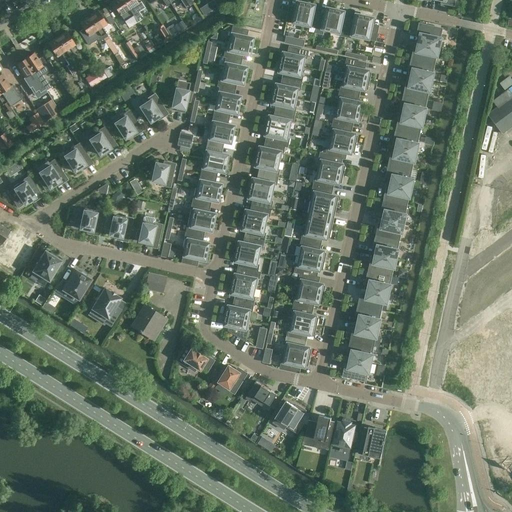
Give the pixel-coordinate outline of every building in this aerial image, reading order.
[(133,16),(123,0),(115,0),(112,2),(121,15),(125,21),(129,19),(133,16)] [(135,0),(123,0),(133,16),(138,22),(143,18),(139,12),(145,8),(141,2),(138,4),(135,0)] [(168,0),(170,2),(173,0),(179,0),(185,8),(193,3),(191,0),(168,0)] [(289,12),(289,13),(287,21),(293,23),(302,25),(306,3),(298,1),(295,14),(289,12)] [(306,3),(302,25),(311,27),(311,26),(316,28),(318,19),(313,18),(315,5),(306,3)] [(318,19),(316,28),(315,34),(323,35),(324,30),(331,31),(330,33),(331,34),(336,10),(327,8),(324,20),(318,19)] [(336,10),(331,34),(339,35),(345,36),(348,25),(342,24),(345,12),(336,10)] [(89,17),(112,51),(115,49),(106,34),(106,33),(102,27),(106,24),(98,12),(89,17)] [(348,25),(345,36),(351,38),(360,40),(365,16),(356,14),(354,26),(348,25)] [(375,41),(377,32),(371,30),(374,18),(365,16),(360,40),(361,38),(369,39),(375,41)] [(112,51),(89,17),(80,23),(84,29),(79,32),(88,45),(97,40),(99,42),(103,39),(111,51),(112,51)] [(166,29),(167,30),(171,37),(185,27),(181,21),(174,26),(173,24),(166,29)] [(419,43),(440,47),(442,38),(440,37),(442,29),(420,24),(418,33),(421,34),(419,43)] [(162,25),(154,30),(157,35),(153,37),(158,44),(162,42),(162,43),(170,38),(162,25)] [(242,29),(233,27),(231,33),(229,42),(227,41),(227,42),(251,47),(253,38),(240,35),(242,29)] [(153,48),(142,29),(137,31),(140,36),(139,37),(142,41),(143,40),(146,45),(144,46),(148,52),(153,48)] [(57,38),(70,57),(74,54),(70,48),(74,45),(73,43),(81,39),(77,34),(70,38),(66,32),(57,38)] [(297,46),(299,39),(287,36),(285,43),(297,46)] [(78,70),(70,57),(57,38),(49,43),(57,56),(61,54),(68,65),(66,66),(72,74),(78,70)] [(128,42),(124,45),(130,53),(128,54),(133,61),(138,58),(138,57),(133,49),(128,42)] [(224,56),(235,59),(236,53),(249,56),(251,47),(227,42),(225,50),(224,56)] [(440,47),(419,43),(417,51),(414,51),(412,59),(434,64),(436,56),(438,57),(440,47)] [(139,45),(133,49),(138,57),(138,58),(138,59),(146,53),(139,45)] [(279,62),(303,67),(305,58),(307,59),(308,51),(294,48),(293,54),(284,52),(283,54),(281,54),(279,62)] [(25,59),(44,88),(46,91),(51,88),(42,75),(44,74),(47,73),(47,71),(47,69),(46,67),(44,66),(42,66),(34,53),(25,59)] [(221,71),(244,76),(246,67),(234,65),(235,59),(224,56),(224,57),(226,57),(225,63),(223,71),(221,70),(221,71)] [(25,59),(16,65),(25,78),(23,79),(25,81),(29,88),(31,87),(35,92),(39,89),(40,91),(44,88),(25,59)] [(369,81),(371,73),(369,73),(369,71),(360,69),(361,62),(347,59),(346,67),(347,67),(346,76),(369,81)] [(434,64),(412,59),(410,68),(413,69),(411,78),(433,82),(435,73),(433,72),(434,64)] [(303,67),(279,62),(278,70),(280,70),(279,72),(288,74),(287,80),(301,83),(303,76),(301,76),(303,67)] [(334,66),(328,65),(326,72),(333,73),(334,66)] [(101,69),(86,78),(91,87),(106,77),(101,69)] [(218,86),(229,88),(230,82),(242,85),(244,76),(221,71),(219,80),(218,86)] [(2,74),(0,75),(0,90),(7,101),(9,104),(11,107),(14,104),(22,99),(18,94),(12,85),(10,86),(2,74)] [(369,81),(346,76),(344,85),(342,84),(340,91),(355,95),(356,89),(365,91),(365,89),(367,89),(369,81)] [(433,82),(411,78),(409,87),(406,86),(404,95),(427,100),(429,91),(430,92),(433,82)] [(190,83),(177,80),(175,90),(173,90),(172,97),(174,97),(171,107),(177,108),(177,111),(184,112),(187,98),(190,99),(191,94),(188,93),(190,83)] [(301,83),(287,80),(286,86),(277,84),(276,86),(274,86),(273,93),(296,98),(298,90),(300,90),(301,83)] [(216,101),(238,105),(240,97),(228,94),(229,88),(218,86),(220,86),(219,92),(218,92),(216,101)] [(511,86),(493,101),(497,107),(488,114),(503,133),(511,126),(511,86)] [(7,101),(0,90),(0,99),(3,104),(4,103),(9,110),(12,109),(9,104),(7,101)] [(355,95),(340,91),(339,99),(341,99),(339,107),(337,107),(362,113),(364,105),(362,104),(362,102),(353,100),(355,95)] [(296,98),(273,93),(271,101),(273,102),(272,104),(282,106),(280,112),(295,115),(296,108),(294,107),(296,98)] [(149,100),(139,107),(150,122),(160,116),(161,118),(167,114),(154,94),(148,98),(149,100)] [(427,100),(404,95),(402,103),(405,104),(403,113),(425,118),(427,108),(425,107),(427,100)] [(36,110),(44,123),(59,113),(51,100),(36,110)] [(214,115),(223,117),(224,112),(236,114),(238,105),(216,101),(215,109),(215,110),(214,115)] [(362,113),(337,107),(334,117),(335,117),(333,123),(348,126),(349,120),(358,122),(359,120),(360,121),(362,113)] [(6,113),(10,119),(15,116),(11,110),(6,113)] [(124,114),(113,121),(125,139),(135,132),(136,134),(142,130),(129,111),(124,114)] [(295,115),(280,112),(279,118),(270,116),(269,118),(267,117),(266,125),(289,130),(291,121),(293,122),(295,115)] [(37,113),(28,118),(31,123),(35,129),(44,124),(44,123),(37,113)] [(425,118),(403,113),(402,122),(399,121),(397,130),(419,135),(421,127),(423,127),(425,118)] [(210,130),(232,135),(234,126),(221,123),(223,117),(214,115),(212,121),(210,130)] [(348,126),(333,123),(332,130),(334,131),(332,139),(355,144),(357,137),(355,136),(356,134),(346,132),(348,126)] [(74,124),(68,127),(72,132),(77,128),(74,124)] [(289,130),(266,125),(264,133),(266,133),(266,136),(275,138),(274,143),(271,142),(271,143),(288,146),(289,139),(287,139),(289,130)] [(99,131),(88,138),(100,155),(110,149),(111,151),(117,147),(104,127),(99,131)] [(207,145),(216,147),(217,141),(230,143),(232,135),(210,130),(208,139),(207,145)] [(419,135),(397,130),(395,139),(398,139),(396,148),(417,153),(419,143),(417,143),(419,135)] [(0,135),(0,148),(2,152),(13,145),(5,133),(0,135)] [(179,139),(191,141),(192,135),(180,133),(179,139)] [(191,141),(179,139),(177,145),(180,145),(179,150),(188,152),(189,147),(190,148),(191,141)] [(321,153),(341,158),(342,152),(351,154),(352,152),(354,152),(355,144),(332,139),(330,148),(328,148),(327,154),(321,153)] [(288,146),(271,143),(269,149),(260,147),(260,149),(258,148),(256,156),(279,161),(281,152),(283,153),(285,146),(288,147),(288,146)] [(74,147),(63,154),(75,172),(85,165),(86,167),(92,163),(79,144),(74,147)] [(216,147),(207,145),(206,151),(204,159),(225,164),(227,155),(215,153),(216,147)] [(417,153),(396,148),(394,157),(391,156),(389,165),(412,170),(413,162),(415,162),(417,153)] [(341,158),(321,153),(319,161),(321,161),(319,170),(343,175),(344,167),(342,166),(343,164),(334,162),(335,157),(341,158)] [(279,161),(256,156),(254,164),(256,164),(256,167),(265,168),(264,174),(278,177),(279,170),(278,170),(279,161)] [(223,173),(225,164),(204,159),(202,168),(201,174),(210,176),(211,170),(223,173)] [(67,180),(54,160),(49,164),(47,162),(35,169),(39,174),(40,174),(43,179),(38,182),(45,191),(49,188),(60,181),(61,183),(67,180)] [(146,167),(142,161),(137,164),(140,170),(146,167)] [(167,165),(155,163),(151,181),(163,184),(163,185),(170,187),(174,164),(168,163),(167,165)] [(412,170),(389,165),(387,174),(393,175),(391,184),(412,188),(415,179),(410,178),(412,170)] [(314,185),(328,188),(329,182),(339,184),(339,182),(341,183),(343,175),(319,170),(317,179),(315,178),(314,185)] [(430,174),(422,172),(420,181),(428,183),(430,174)] [(195,188),(219,193),(221,184),(208,182),(210,176),(201,174),(200,180),(199,180),(198,188),(195,188)] [(278,177),(264,174),(262,180),(253,178),(253,180),(251,180),(249,188),(273,193),(274,184),(276,185),(278,177)] [(24,180),(13,187),(19,196),(13,200),(18,207),(24,204),(24,205),(35,198),(36,200),(42,196),(29,177),(24,180)] [(106,184),(97,190),(99,193),(106,194),(107,186),(106,184)] [(412,188),(391,184),(389,193),(386,192),(384,201),(407,206),(408,198),(410,198),(412,188)] [(328,188),(314,185),(312,192),(314,193),(312,201),(310,201),(336,207),(338,199),(336,198),(336,196),(327,194),(328,188)] [(192,203),(203,205),(205,199),(217,202),(219,193),(195,188),(193,197),(192,203)] [(273,193),(249,188),(247,196),(249,196),(249,198),(258,200),(257,206),(271,209),(273,202),(271,202),(273,193)] [(310,201),(308,213),(331,218),(331,215),(334,215),(336,207),(310,201)] [(383,219),(405,224),(407,214),(405,214),(407,206),(384,201),(382,210),(385,210),(383,219)] [(203,205),(192,203),(191,209),(189,217),(213,223),(215,214),(202,211),(203,205)] [(271,209),(257,206),(256,212),(246,210),(246,212),(244,211),(242,219),(266,224),(268,216),(269,216),(271,209)] [(84,208),(80,229),(91,231),(91,234),(98,235),(103,212),(97,211),(84,208)] [(331,218),(308,213),(310,214),(307,224),(331,229),(333,221),(330,221),(331,218)] [(126,217),(113,214),(109,235),(121,238),(120,240),(127,241),(132,219),(126,217)] [(155,224),(154,223),(155,220),(153,218),(145,216),(143,218),(143,221),(138,241),(150,244),(150,246),(156,248),(161,225),(155,224)] [(186,232),(197,235),(198,229),(211,231),(213,223),(189,217),(187,226),(186,232)] [(266,224),(242,219),(241,227),(242,228),(242,230),(251,232),(250,238),(264,241),(266,234),(264,233),(266,224)] [(405,224),(383,219),(381,228),(379,227),(377,236),(399,241),(401,233),(403,233),(405,224)] [(10,231),(0,224),(0,243),(1,244),(10,231)] [(331,229),(307,224),(305,234),(303,233),(302,240),(316,243),(317,237),(327,239),(327,237),(329,238),(331,229)] [(197,235),(186,232),(185,238),(184,238),(182,247),(206,252),(208,243),(196,240),(197,235)] [(5,247),(0,255),(0,257),(9,263),(11,259),(22,266),(29,256),(23,253),(29,243),(15,235),(7,248),(5,247)] [(399,241),(377,236),(375,245),(378,245),(376,254),(397,259),(399,249),(397,249),(399,241)] [(264,241),(250,238),(249,244),(239,241),(239,244),(237,243),(235,251),(259,256),(261,247),(263,248),(264,241)] [(316,243),(302,240),(301,246),(300,246),(298,256),(324,262),(326,254),(324,253),(324,251),(315,249),(316,243)] [(170,244),(163,243),(160,256),(167,257),(170,244)] [(206,252),(182,247),(185,248),(183,256),(182,262),(191,264),(192,258),(204,261),(206,252)] [(26,268),(49,281),(61,261),(45,251),(40,259),(34,256),(26,268)] [(259,256),(235,251),(234,259),(236,259),(235,261),(244,263),(243,269),(260,273),(257,272),(259,265),(257,265),(259,256)] [(397,259),(376,254),(374,263),(371,262),(369,271),(391,276),(393,268),(395,268),(397,259)] [(324,262),(298,256),(298,257),(300,257),(299,265),(297,265),(295,272),(315,276),(309,275),(311,269),(320,271),(320,269),(322,269),(324,262)] [(77,299),(78,300),(90,281),(91,281),(91,280),(75,269),(74,270),(66,283),(62,280),(54,292),(59,295),(62,290),(77,299)] [(260,273),(243,269),(243,270),(246,270),(245,276),(236,274),(235,276),(233,275),(231,283),(257,289),(259,279),(260,273)] [(391,276),(369,271),(367,280),(370,280),(368,289),(390,294),(392,284),(390,284),(391,276)] [(300,289),(323,295),(325,287),(323,286),(323,284),(314,282),(315,276),(295,272),(301,274),(299,280),(301,281),(300,289)] [(148,273),(145,289),(162,293),(166,277),(148,273)] [(253,297),(253,296),(255,289),(257,289),(231,283),(230,291),(232,292),(231,294),(240,296),(239,302),(253,305),(255,298),(253,297)] [(112,327),(122,311),(115,307),(121,298),(104,288),(92,309),(107,318),(104,323),(112,327)] [(294,305),(308,308),(310,302),(319,304),(319,302),(321,302),(323,295),(300,289),(298,298),(296,298),(294,305)] [(387,304),(390,294),(368,289),(366,298),(361,297),(359,306),(381,311),(383,303),(387,304)] [(42,306),(45,300),(39,296),(36,302),(42,306)] [(229,306),(228,308),(226,307),(225,315),(250,321),(250,320),(248,320),(250,311),(252,312),(253,305),(239,302),(238,307),(229,306)] [(141,331),(146,334),(145,335),(153,340),(167,319),(145,305),(131,326),(141,332),(141,331)] [(308,308),(294,305),(293,312),(295,312),(293,321),(316,326),(318,318),(316,318),(316,316),(307,314),(308,308)] [(379,319),(381,311),(359,306),(357,314),(360,315),(358,324),(379,329),(381,319),(379,319)] [(225,315),(223,323),(225,323),(224,325),(234,327),(232,333),(246,341),(246,340),(248,331),(250,321),(225,315)] [(70,324),(69,325),(74,329),(75,327),(77,323),(72,320),(70,324)] [(316,326),(293,321),(291,330),(289,329),(287,337),(301,340),(303,334),(312,336),(312,334),(314,334),(316,326)] [(475,344),(454,360),(500,422),(511,413),(511,332),(504,322),(483,338),(492,350),(502,343),(511,357),(511,397),(506,402),(475,363),(484,356),(475,344)] [(377,338),(379,329),(358,324),(356,333),(353,332),(351,341),(373,346),(375,338),(377,338)] [(256,347),(263,349),(267,329),(260,328),(256,347)] [(301,340),(287,337),(286,342),(284,352),(309,358),(311,350),(309,350),(309,347),(300,345),(301,340)] [(352,350),(350,359),(372,364),(374,354),(372,354),(373,346),(351,341),(349,350),(352,350)] [(263,362),(269,363),(270,364),(273,350),(266,348),(263,362)] [(203,368),(208,372),(215,360),(208,356),(208,358),(204,355),(198,352),(193,349),(191,351),(187,357),(186,360),(188,361),(189,362),(187,366),(195,371),(198,367),(199,368),(202,370),(203,368)] [(309,358),(284,352),(284,353),(286,353),(284,362),(282,361),(280,369),(295,372),(296,365),(305,367),(306,365),(308,366),(309,358)] [(348,368),(345,367),(343,376),(366,381),(368,373),(369,373),(372,364),(350,359),(348,368)] [(219,381),(229,388),(229,389),(235,393),(247,374),(241,370),(240,372),(229,366),(219,381)] [(213,379),(205,392),(210,396),(219,382),(213,379)] [(262,385),(256,381),(249,392),(254,396),(252,400),(258,404),(262,406),(265,402),(270,405),(277,394),(268,389),(269,389),(262,385)] [(287,402),(277,417),(279,419),(285,423),(287,424),(286,426),(293,430),(306,410),(298,406),(297,408),(295,407),(289,403),(287,402)] [(331,418),(325,417),(319,415),(319,417),(318,422),(314,438),(313,446),(327,450),(329,450),(335,422),(331,421),(331,418)] [(332,447),(331,448),(350,452),(352,441),(356,442),(358,432),(354,431),(356,425),(351,424),(352,422),(343,420),(343,422),(339,421),(333,447),(332,447)] [(375,428),(372,427),(369,426),(369,429),(364,428),(358,454),(363,455),(369,456),(381,458),(384,444),(385,441),(385,440),(387,431),(375,428)] [(312,438),(313,431),(306,430),(304,436),(312,438)]
